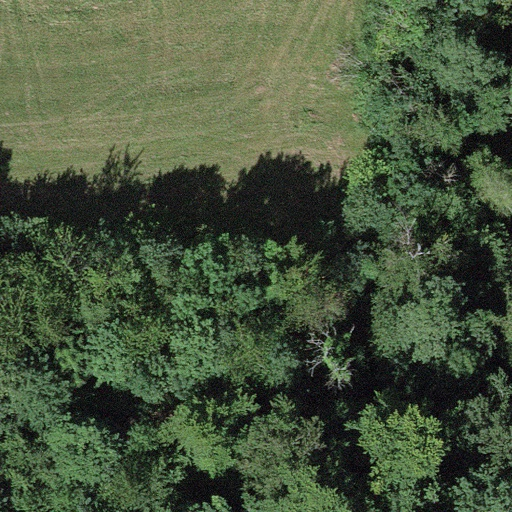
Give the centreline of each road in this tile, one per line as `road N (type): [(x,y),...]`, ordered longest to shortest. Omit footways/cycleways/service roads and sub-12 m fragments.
road 1 (track): [(511,422),(257,420),(0,439)]
road 2 (track): [(371,165),(375,324),(359,417)]
